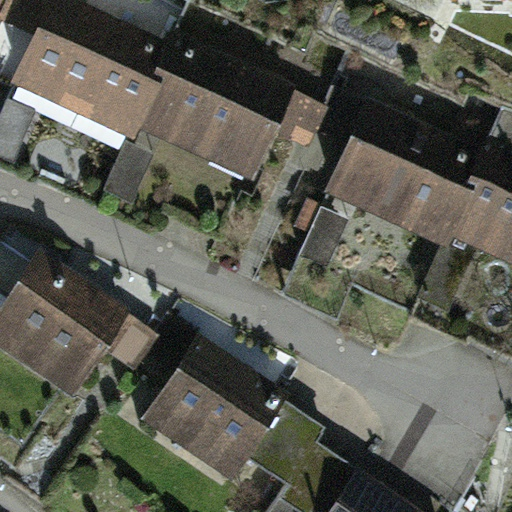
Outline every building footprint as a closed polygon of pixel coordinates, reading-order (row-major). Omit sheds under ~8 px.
[(0,0),(0,67),(26,0),(0,0)] [(335,111),(102,5),(59,98),(292,204),(335,111)] [(511,152),(363,91),(322,189),(511,268),(511,152)] [(0,313),(39,256),(11,238),(0,254),(0,313)] [(157,314),(82,266),(27,352),(102,401),(157,314)] [(318,400),(237,352),(189,432),(269,480),(318,400)] [(424,511),(352,464),(320,511),(424,511)]
